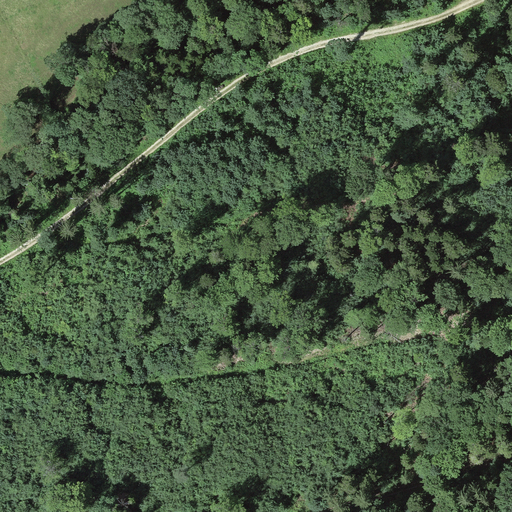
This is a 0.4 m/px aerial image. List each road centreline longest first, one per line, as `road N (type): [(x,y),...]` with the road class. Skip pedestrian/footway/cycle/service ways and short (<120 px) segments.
road 1 (track): [(477,0),(258,69),(0,263)]
road 2 (track): [(511,316),(155,381),(0,376)]
road 3 (track): [(54,225),(84,240),(409,191),(511,144)]
road 4 (track): [(511,453),(322,511)]
